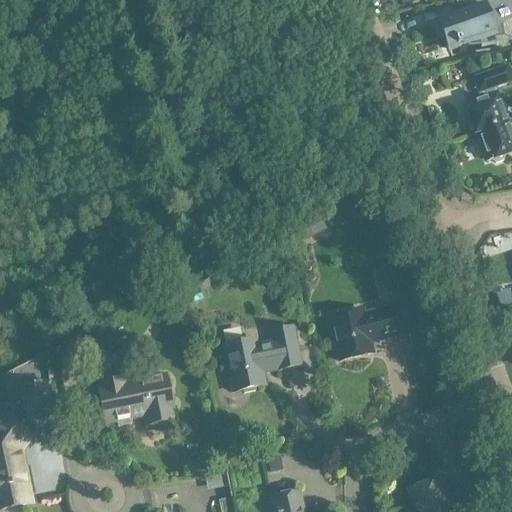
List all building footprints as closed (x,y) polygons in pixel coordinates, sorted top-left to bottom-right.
[(460,47),(460,46),(477,40),(480,47),(497,45),(491,28),(505,23),(496,0),(468,0),(461,1),(465,15),(438,24),(448,51),(456,48),(456,49),(460,47)] [(407,2),(387,7),(390,16),(410,11),(407,2)] [(469,106),(472,115),(468,116),(469,119),(466,123),(469,131),(474,132),(475,134),(477,134),(507,123),(494,89),(511,82),(511,78),(507,66),(472,79),(478,95),(482,93),(485,100),(469,106)] [(477,134),(487,162),(491,161),(495,164),(503,161),(504,156),(508,155),(506,150),(511,148),(511,138),(511,135),(511,134),(511,121),(507,123),(477,134)] [(394,267),(379,270),(384,291),(398,288),(394,267)] [(339,362),(372,354),(369,343),(403,335),(397,307),(363,315),(361,311),(328,319),(339,362)] [(278,370),(278,371),(299,367),(291,328),(270,333),(272,344),(255,347),(254,341),(223,347),(233,393),(264,387),(261,373),(278,370)] [(172,422),(169,410),(172,409),(166,377),(142,382),(142,384),(124,388),(123,380),(99,385),(100,391),(97,391),(104,423),(116,421),(117,428),(130,425),(129,418),(151,413),(154,425),(172,422)] [(22,401),(48,396),(45,384),(20,389),(22,401)] [(0,509),(29,504),(22,468),(18,468),(15,452),(26,434),(1,417),(0,418),(0,509)] [(279,458),(267,461),(270,473),(281,470),(279,458)] [(440,479),(407,491),(414,511),(476,511),(468,489),(447,497),(440,479)] [(302,511),(299,492),(270,498),(273,511),(302,511)]
